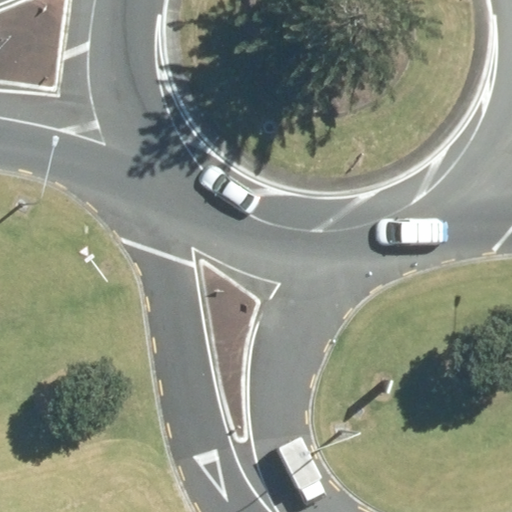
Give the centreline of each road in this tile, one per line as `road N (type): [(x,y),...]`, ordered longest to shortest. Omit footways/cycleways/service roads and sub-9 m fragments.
road 1 (primary): [(425,232),(356,250),(284,245),(218,218),(157,164)]
road 2 (primary): [(157,164),(122,96),(114,0)]
road 3 (primary): [(157,164),(0,133)]
